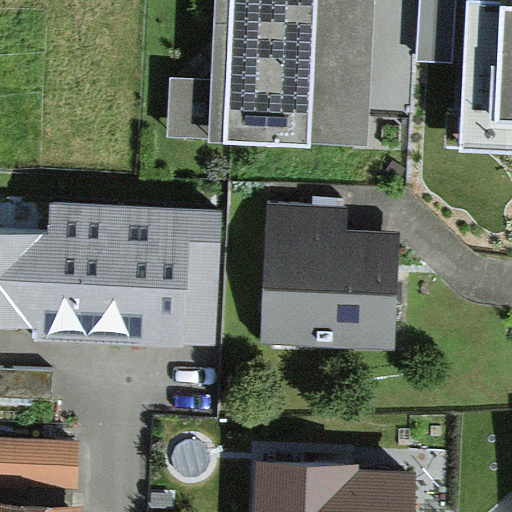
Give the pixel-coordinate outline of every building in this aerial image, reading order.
[(374,0),(216,0),(214,75),(170,73),(168,140),(369,148),(374,0)] [(456,0),(422,0),(418,59),(452,61),(456,0)] [(462,147),(511,150),(511,10),(470,8),(462,147)] [(400,232),(347,231),(348,208),(268,205),(264,345),(396,349),(400,232)] [(56,233),(0,231),(0,324),(38,325),(38,339),(217,342),(220,211),(57,208),(56,233)] [(0,486),(78,490),(80,440),(0,436),(0,486)] [(350,461),(257,459),(256,511),(413,511),(414,471),(350,469),(350,461)]
